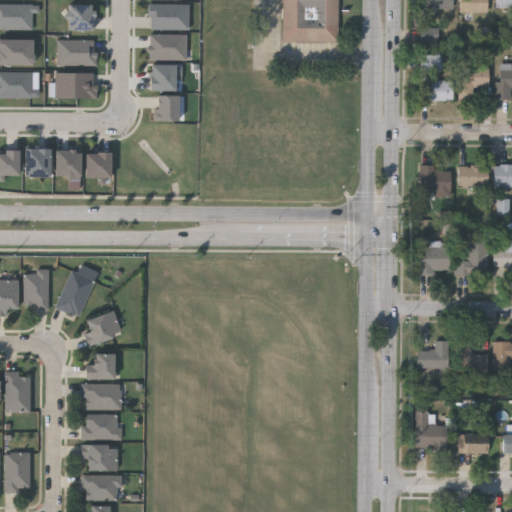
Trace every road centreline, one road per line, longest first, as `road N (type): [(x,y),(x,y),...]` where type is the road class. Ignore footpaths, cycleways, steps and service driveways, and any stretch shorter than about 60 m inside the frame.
road 1 (secondary): [(372,220),(0,216)]
road 2 (secondary): [(0,240),(253,242)]
road 3 (secondary): [(391,220),(394,0)]
road 4 (secondary): [(387,511),(388,308)]
road 5 (secondary): [(372,242),(369,414)]
road 6 (residential): [(49,355),(52,511)]
road 7 (residential): [(511,485),(368,484)]
road 8 (residential): [(511,133),(372,131)]
road 9 (residential): [(121,0),(119,124)]
road 10 (residential): [(511,309),(388,308)]
